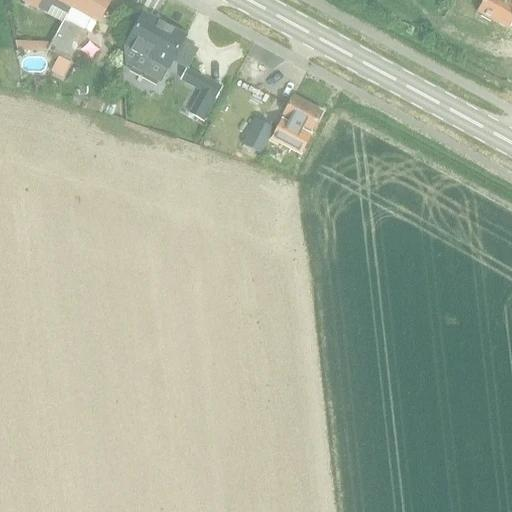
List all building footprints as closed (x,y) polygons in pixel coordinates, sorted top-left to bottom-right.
[(67,15),(74,0),(23,0),(22,2),(36,9),(45,14),(50,6),(67,15)] [(74,0),(67,15),(64,20),(84,31),(90,19),(98,24),(110,0),(74,0)] [(511,0),(482,0),(476,12),(508,30),(511,21),(511,0)] [(142,15),(124,48),(125,64),(159,83),(171,61),(182,41),(184,38),(142,15)] [(52,43),(48,51),(69,62),(85,31),(84,31),(64,20),(52,43)] [(52,43),(14,42),(16,50),(48,51),(52,43)] [(187,70),(181,80),(201,90),(206,93),(211,83),(187,70)] [(282,120),(271,139),(299,154),(309,135),(308,135),(310,131),(311,132),(322,113),(292,97),(282,116),(285,118),(283,121),(282,120)] [(273,129),(255,120),(242,145),(260,154),(273,129)]
